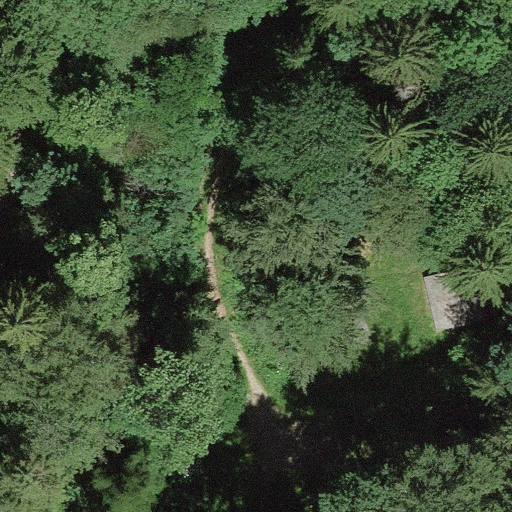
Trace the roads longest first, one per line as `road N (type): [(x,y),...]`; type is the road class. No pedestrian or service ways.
road 1 (track): [(277,0),(232,232),(234,308),(299,437),(303,480)]
road 2 (track): [(36,0),(0,172)]
